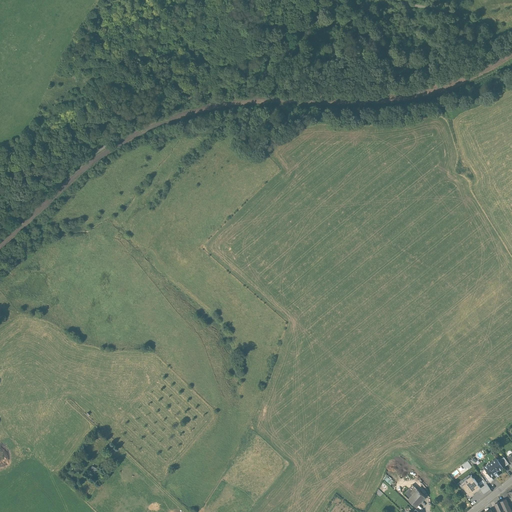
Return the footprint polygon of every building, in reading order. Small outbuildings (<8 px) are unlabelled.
[(503,467),(496,458),(489,463),(490,464),(489,465),(488,464),(484,467),(491,476),(495,473),(497,477),(499,475),(496,471),(499,469),(499,470),(503,467)] [(481,488),(473,478),(467,483),(466,482),(462,485),(470,497),(475,494),(474,493),(481,488)] [(483,487),(481,488),(484,493),(491,488),(486,481),(481,484),(483,487)] [(383,496),(389,487),(383,482),(376,491),(383,496)] [(425,497),(413,484),(403,494),(416,507),(425,497)] [(511,511),(506,499),(501,501),(505,511),(511,511)] [(505,511),(501,501),(495,504),(498,511),(505,511)]
